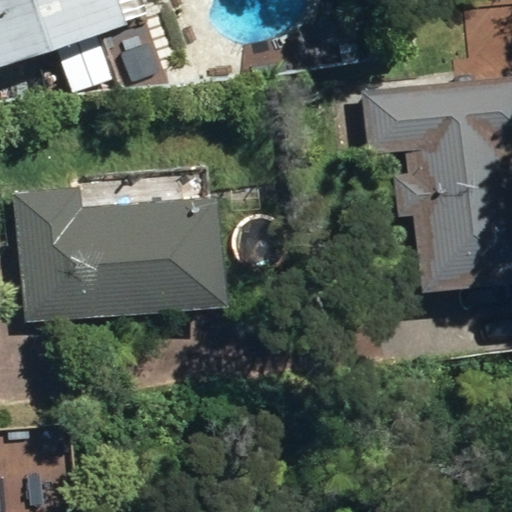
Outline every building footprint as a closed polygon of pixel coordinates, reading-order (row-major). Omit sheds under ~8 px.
[(0,0),(0,46),(119,7),(116,0),(0,0)] [(80,54),(82,83),(109,81),(106,51),(80,54)] [(408,200),(415,274),(511,266),(511,68),(359,82),(364,140),(403,138),(405,160),(390,161),(392,203),(408,200)] [(10,183),(26,312),(222,288),(209,179),(79,194),(77,175),(10,183)] [(47,482),(59,494),(74,481),(61,469),(47,482)]
